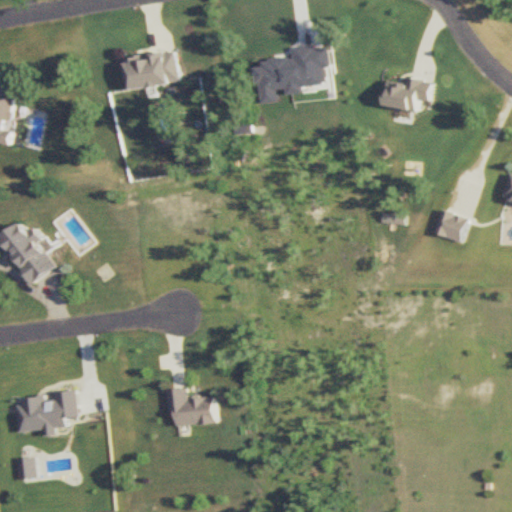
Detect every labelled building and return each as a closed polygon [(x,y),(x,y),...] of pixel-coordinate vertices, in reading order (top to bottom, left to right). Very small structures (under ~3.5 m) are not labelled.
[(132,90),(181,83),(176,51),(128,58),(132,90)] [(0,144),(7,146),(11,127),(9,127),(16,96),(7,94),(8,87),(0,85),(0,144)] [(511,178),(500,174),(493,197),(511,203),(511,178)] [(449,243),(457,220),(433,211),(424,234),(449,243)] [(0,232),(0,254),(26,284),(50,263),(24,234),(13,222),(0,232)] [(205,425),(204,398),(178,399),(178,389),(157,390),(158,414),(166,414),(167,427),(205,425)]
